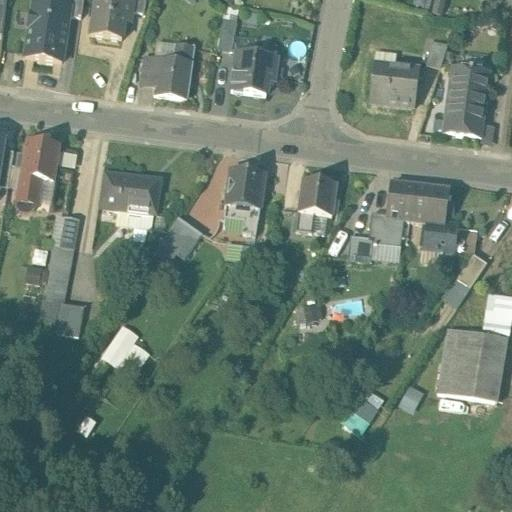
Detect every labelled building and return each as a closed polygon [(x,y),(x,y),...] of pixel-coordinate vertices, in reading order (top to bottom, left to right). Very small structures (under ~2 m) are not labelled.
[(49,0),(45,24),(31,22),(26,59),(62,65),(67,27),(66,27),(68,15),(70,0),(49,0)] [(84,0),(70,0),(68,15),(82,17),(84,0)] [(133,0),(96,0),(90,38),(122,43),(125,21),(130,22),(132,15),(133,0)] [(146,0),(133,0),(132,15),(144,17),(146,0)] [(237,24),(223,22),(217,52),(231,55),(237,24)] [(277,61),(252,57),(253,47),(238,45),(231,94),(265,99),(267,87),(273,87),(277,61)] [(448,48),(430,45),(426,70),(440,72),(448,48)] [(194,51),(175,48),(173,64),(159,62),(156,86),(155,86),(154,98),(186,103),(194,51)] [(159,62),(143,60),(140,84),(155,86),(156,86),(159,62)] [(420,73),(374,67),(369,105),(415,111),(420,73)] [(490,75),(462,71),(462,68),(452,67),(442,138),(481,143),(490,75)] [(59,149),(27,144),(25,157),(18,156),(16,169),(23,170),(21,179),(22,179),(18,203),(37,206),(41,182),(53,184),(59,149)] [(264,179),(231,174),(226,208),(224,221),(225,221),(224,229),(238,231),(239,224),(257,226),(259,213),(260,213),(264,179)] [(144,182),(105,176),(100,211),(155,219),(159,193),(142,191),(144,182)] [(336,189),(303,184),(298,218),(296,236),(324,240),(326,222),(331,223),(336,189)] [(407,188),(396,187),(391,187),(383,248),(401,250),(403,228),(408,228),(413,190),(407,189),(407,188)] [(449,194),(413,190),(408,228),(428,231),(425,253),(436,255),(436,256),(437,257),(438,255),(449,256),(452,233),(444,232),(449,194)] [(78,222),(64,220),(60,244),(59,249),(73,252),(78,222)] [(202,238),(178,221),(152,256),(169,268),(176,258),(183,263),(200,239),(201,239),(202,238)] [(476,236),(452,233),(449,256),(473,260),(476,236)] [(60,244),(44,241),(43,249),(51,251),(52,247),(59,249),(60,244)] [(374,245),(350,242),(347,266),(371,269),(374,245)] [(59,249),(52,247),(51,251),(38,321),(58,325),(59,325),(62,305),(73,252),(59,249)] [(282,257),(242,250),(240,267),(279,273),(282,257)] [(473,260),(456,285),(470,294),(486,269),(473,260)] [(40,285),(44,273),(29,268),(25,280),(40,285)] [(456,285),(443,304),(457,313),(470,294),(456,285)] [(511,318),(511,302),(489,299),(482,338),(508,343),(511,318)] [(83,309),(62,305),(59,325),(58,325),(56,335),(78,339),(83,309)] [(133,342),(137,336),(121,325),(101,356),(133,377),(149,353),(133,342)] [(507,345),(448,335),(437,398),(497,407),(507,345)] [(404,369),(386,356),(374,373),(393,386),(404,369)] [(420,399),(409,393),(401,408),(412,414),(420,399)] [(378,408),(361,396),(349,414),(366,425),(378,408)]
